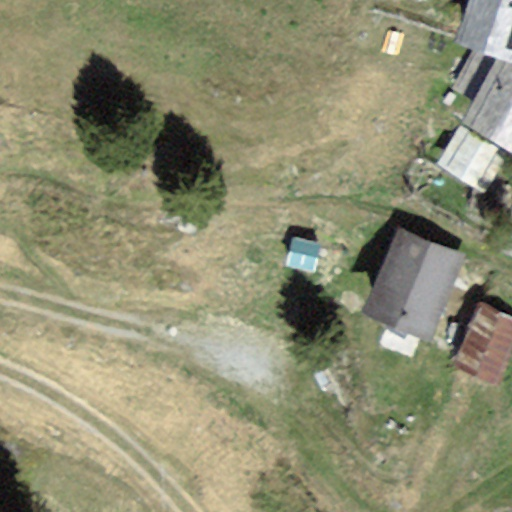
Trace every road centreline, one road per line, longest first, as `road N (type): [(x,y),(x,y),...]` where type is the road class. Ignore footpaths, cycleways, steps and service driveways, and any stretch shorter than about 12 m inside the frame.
road 1 (track): [(0,293),(92,312),(237,360)]
road 2 (track): [(0,366),(53,390),(130,445),(194,511)]
